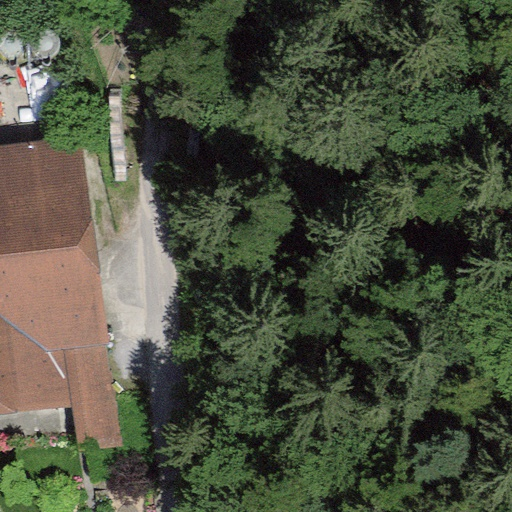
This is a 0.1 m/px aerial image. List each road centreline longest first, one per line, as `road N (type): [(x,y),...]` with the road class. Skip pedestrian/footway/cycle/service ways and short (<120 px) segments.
road 1 (track): [(150,328),(148,199),(178,0)]
road 2 (residential): [(172,511),(150,328)]
